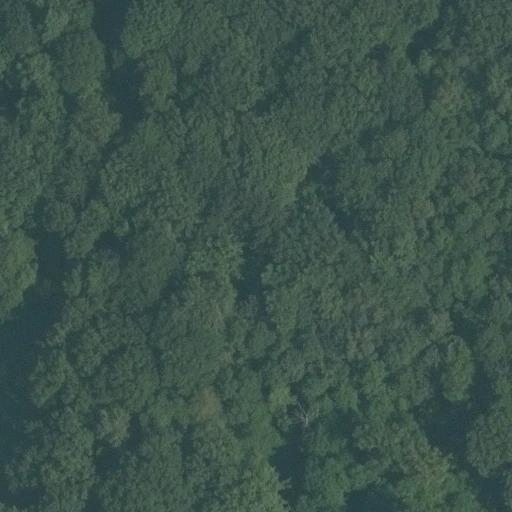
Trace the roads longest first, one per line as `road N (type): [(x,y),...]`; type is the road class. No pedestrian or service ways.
road 1 (track): [(73,281),(190,312),(470,341),(511,359)]
road 2 (track): [(73,281),(74,339),(18,511)]
road 3 (track): [(0,44),(66,271)]
